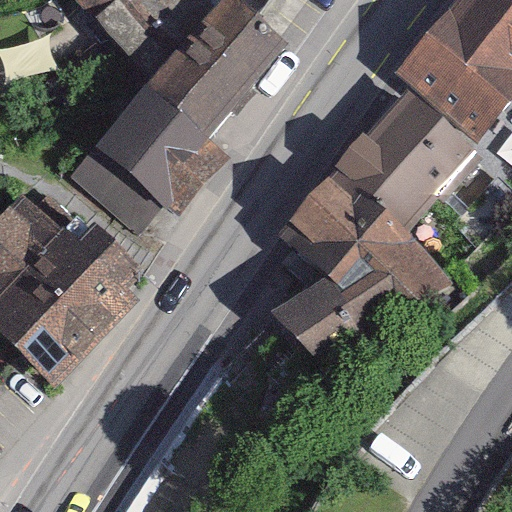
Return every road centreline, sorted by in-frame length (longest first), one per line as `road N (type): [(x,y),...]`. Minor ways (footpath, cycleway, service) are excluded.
road 1 (primary): [(404,0),(182,310),(54,511)]
road 2 (unclassified): [(511,397),(445,511)]
